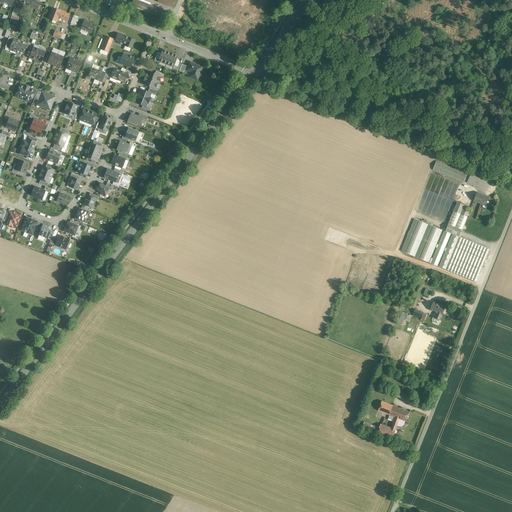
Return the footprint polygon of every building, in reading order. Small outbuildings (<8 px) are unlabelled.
[(20,0),(20,2),(18,7),(25,9),(27,5),(30,6),(30,7),(36,10),(39,3),(32,0),(31,0),(20,0)] [(163,11),(136,0),(132,0),(130,6),(160,18),(163,11)] [(60,11),(52,8),(48,19),(52,20),(54,19),(57,20),(58,17),(60,11)] [(69,15),(60,11),(58,17),(67,21),(69,15)] [(51,23),(46,21),(42,29),(44,30),(43,32),(47,34),(51,23)] [(94,25),(84,21),(81,29),(91,33),(94,25)] [(134,40),(128,38),(118,34),(115,40),(126,44),(125,46),(131,48),(134,40)] [(106,36),(101,50),(108,52),(113,39),(106,36)] [(20,41),(13,38),(9,50),(16,52),(20,41)] [(27,44),(20,41),(16,52),(23,55),(27,44)] [(39,50),(33,48),(29,58),(35,61),(39,50)] [(45,52),(39,50),(35,61),(41,63),(45,52)] [(167,51),(163,50),(162,53),(159,59),(158,61),(166,64),(170,53),(167,52),(167,51)] [(57,55),(51,53),(47,63),(53,65),(57,55)] [(173,54),(170,53),(166,64),(173,67),(174,65),(176,59),(178,56),(173,54)] [(129,56),(123,54),(120,63),(127,66),(130,67),(134,58),(131,57),(129,56)] [(63,58),(57,55),(53,65),(60,67),(63,58)] [(76,60),(70,58),(66,68),(72,70),(76,60)] [(82,63),(76,60),(72,70),(78,72),(82,63)] [(91,65),(85,62),(83,68),(89,70),(91,65)] [(202,67),(189,62),(186,71),(190,72),(189,77),(197,80),(202,67)] [(93,64),(88,76),(95,79),(99,67),(93,64)] [(103,68),(100,67),(99,67),(95,79),(105,83),(107,77),(104,76),(105,73),(106,70),(106,69),(107,68),(104,67),(103,68)] [(120,72),(113,69),(112,73),(110,77),(111,78),(117,80),(120,72)] [(155,74),(148,71),(147,74),(146,74),(145,77),(157,82),(159,76),(160,76),(155,74)] [(124,73),(120,72),(117,80),(124,83),(127,75),(124,73)] [(157,82),(145,77),(144,81),(145,81),(143,84),(150,87),(154,89),(154,88),(157,82)] [(24,86),(20,84),(15,97),(23,100),(24,98),(31,101),(32,98),(35,90),(29,88),(30,87),(24,85),(24,86)] [(148,92),(141,90),(140,94),(139,93),(138,96),(149,100),(150,98),(149,97),(150,94),(150,93),(148,92)] [(54,97),(39,91),(36,99),(39,101),(38,104),(49,109),(54,97)] [(113,98),(110,97),(109,102),(117,104),(118,101),(122,102),(123,94),(118,93),(117,95),(114,94),(113,98)] [(149,100),(138,96),(137,99),(136,103),(142,105),(145,106),(147,103),(148,103),(149,100)] [(77,106),(69,103),(68,106),(67,105),(67,106),(66,107),(66,108),(65,109),(65,110),(66,110),(65,113),(73,117),(75,111),(77,106)] [(90,111),(84,109),(82,112),(79,119),(79,120),(86,122),(90,111)] [(97,114),(90,111),(86,122),(92,125),(92,124),(95,117),(97,114)] [(138,116),(131,114),(130,116),(127,122),(136,125),(136,124),(139,125),(141,121),(142,118),(138,116)] [(114,120),(104,116),(99,128),(109,132),(114,120)] [(18,122),(9,118),(6,127),(15,131),(18,122)] [(38,120),(34,119),(31,126),(42,130),(45,123),(38,120)] [(42,130),(31,126),(29,132),(32,134),(34,135),(39,137),(42,130)] [(138,132),(128,129),(127,133),(129,133),(128,135),(130,135),(129,138),(135,141),(138,132)] [(60,131),(57,130),(54,137),(65,141),(68,135),(68,134),(60,131)] [(128,135),(124,133),(122,139),(128,141),(129,138),(130,135),(128,135)] [(31,137),(29,136),(27,141),(26,142),(35,145),(37,139),(31,137)] [(65,141),(54,137),(52,143),(54,144),(62,147),(63,148),(65,141)] [(35,145),(26,142),(27,141),(22,139),(20,145),(23,147),(20,153),(25,155),(31,158),(35,148),(34,148),(34,147),(35,145)] [(129,145),(120,141),(116,150),(128,154),(132,146),(129,145)] [(101,147),(93,144),(91,147),(90,147),(89,150),(99,155),(102,148),(101,147)] [(52,151),(50,150),(46,159),(59,165),(62,155),(58,154),(60,151),(53,148),(52,151)] [(99,155),(89,150),(87,154),(89,154),(87,157),(96,161),(97,161),(99,155)] [(119,158),(114,157),(110,167),(116,169),(122,172),(126,162),(128,162),(129,159),(120,156),(119,158)] [(28,164),(19,160),(15,169),(19,171),(25,173),(28,164)] [(467,174),(436,161),(433,170),(464,183),(467,174)] [(90,166),(81,162),(81,163),(78,171),(77,172),(86,175),(87,175),(88,172),(89,173),(90,169),(89,169),(90,166)] [(45,167),(43,166),(40,172),(51,177),(54,170),(53,170),(45,167)] [(115,172),(108,169),(104,179),(116,184),(120,173),(123,174),(124,172),(122,172),(116,169),(115,172)] [(51,177),(40,172),(37,179),(40,180),(48,183),(49,183),(51,177)] [(78,180),(73,177),(69,187),(77,190),(81,181),(78,180)] [(476,182),(469,179),(465,188),(473,191),(476,182)] [(105,187),(100,183),(96,189),(103,195),(108,190),(105,187)] [(113,185),(107,183),(106,186),(105,187),(108,190),(111,191),(113,185)] [(45,191),(35,187),(31,196),(43,201),(47,192),(52,194),(53,190),(47,187),(45,191)] [(70,197),(60,193),(56,201),(63,204),(63,205),(66,206),(66,205),(70,197)] [(489,198),(477,193),(474,201),(486,206),(489,198)] [(95,198),(89,196),(88,195),(87,199),(86,198),(85,201),(86,201),(84,205),(91,207),(93,204),(94,205),(95,202),(94,202),(95,198)] [(422,213),(444,221),(450,204),(438,200),(437,204),(426,200),(422,213)] [(457,202),(448,224),(445,231),(444,231),(431,263),(437,266),(451,234),(452,234),(439,267),(476,282),(489,249),(459,237),(471,208),(457,202)] [(79,209),(75,218),(84,221),(88,213),(81,210),(79,209)] [(15,213),(15,214),(10,213),(10,214),(9,214),(6,222),(5,224),(8,226),(9,224),(16,226),(20,216),(15,213)] [(26,218),(20,232),(33,237),(39,223),(26,218)] [(442,230),(414,219),(401,251),(429,262),(442,230)] [(78,226),(67,222),(66,226),(65,226),(64,228),(64,229),(65,229),(64,231),(73,235),(73,234),(74,235),(76,231),(78,226)] [(49,227),(43,224),(39,235),(45,237),(45,236),(48,237),(51,230),(48,229),(49,227)] [(72,241),(59,237),(56,246),(68,250),(72,241)] [(445,306),(437,303),(434,311),(437,312),(434,318),(440,320),(442,314),(445,306)] [(424,313),(415,310),(413,314),(422,318),(424,313)] [(411,316),(402,313),(398,322),(403,324),(404,320),(409,322),(411,316)] [(393,406),(382,401),(379,410),(390,414),(393,406)] [(402,409),(393,406),(390,414),(395,416),(398,417),(402,409)] [(409,412),(402,409),(398,417),(400,418),(406,420),(409,412)] [(395,416),(391,427),(395,429),(400,418),(398,417),(395,416)] [(379,427),(364,421),(361,428),(376,434),(379,427)] [(391,427),(380,423),(379,427),(376,434),(391,440),(395,429),(391,427)]
